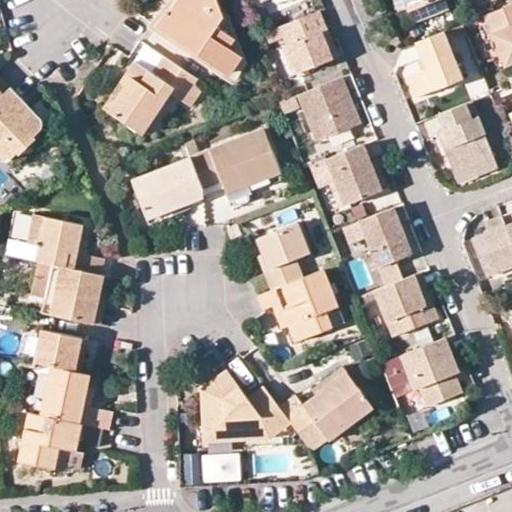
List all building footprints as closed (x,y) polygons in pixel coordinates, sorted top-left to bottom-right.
[(167,11),(171,11),(178,0),(169,0),(149,23),(156,27),(167,11)] [(178,0),(171,11),(167,11),(156,27),(198,56),(224,18),(217,0),(178,0)] [(409,24),(445,9),(441,0),(390,0),(395,13),(403,10),(409,24)] [(511,1),(481,14),(502,66),(511,61),(511,1)] [(322,25),(316,10),(278,25),(296,70),(334,55),(329,43),(324,43),(319,31),(322,25)] [(238,53),(224,18),(198,56),(224,74),(238,53)] [(322,25),(319,31),(324,43),(329,43),(322,25)] [(411,97),(458,78),(439,31),(411,41),(422,68),(402,75),(411,97)] [(109,111),(141,133),(170,93),(190,107),(206,85),(164,56),(153,73),(136,61),(126,74),(132,79),(109,111)] [(103,108),(109,111),(132,79),(126,74),(103,108)] [(0,98),(3,95),(11,87),(0,76),(0,98)] [(316,142),(357,124),(344,92),(339,77),(297,94),(316,142)] [(13,105),(20,98),(11,87),(3,95),(13,105)] [(20,98),(13,105),(3,95),(0,98),(0,159),(3,160),(8,159),(12,157),(17,151),(21,153),(27,153),(31,149),(33,144),(31,138),(40,129),(41,124),(40,120),(37,116),(32,115),(25,116),(27,109),(26,105),(22,100),(20,98)] [(449,173),(490,157),(467,101),(434,114),(439,130),(433,132),(436,139),(442,136),(447,146),(440,149),(449,173)] [(281,170),(264,128),(191,158),(202,188),(222,180),(225,186),(246,177),(248,184),(281,170)] [(442,136),(436,139),(440,149),(447,146),(442,136)] [(371,173),(367,163),(360,144),(324,158),(342,207),(384,192),(376,171),(371,173)] [(202,188),(191,158),(134,182),(149,220),(173,210),(203,198),(202,188)] [(371,173),(376,171),(372,161),(367,163),(371,173)] [(248,184),(246,177),(225,186),(228,193),(248,184)] [(375,267),(408,254),(396,224),(390,208),(357,221),(375,267)] [(176,216),(173,210),(149,220),(151,226),(176,216)] [(511,212),(499,218),(503,228),(511,224),(511,212)] [(81,232),(83,224),(34,214),(28,243),(40,245),(37,260),(62,265),(100,273),(102,259),(88,255),(88,251),(78,248),(80,238),(81,232)] [(487,233),(470,239),(484,276),(511,265),(511,248),(503,228),(499,218),(482,224),(487,233)] [(294,259),(309,253),(296,222),(258,238),(263,253),(269,268),(264,270),(272,290),(279,287),(302,278),(294,259)] [(511,224),(503,228),(511,248),(511,224)] [(6,238),(3,253),(37,260),(40,245),(28,243),(6,238)] [(90,240),(80,238),(78,248),(88,251),(90,240)] [(263,253),(259,255),(264,270),(269,268),(263,253)] [(104,274),(100,273),(62,265),(51,315),(94,324),(101,287),(104,274)] [(326,310),(338,305),(324,269),(302,278),(279,287),(272,290),(258,295),(264,310),(273,306),(281,303),(290,325),(296,340),(333,325),(326,310)] [(430,299),(425,301),(421,290),(424,283),(419,272),(376,290),(394,336),(438,318),(430,299)] [(425,301),(430,299),(424,283),(421,290),(425,301)] [(281,303),(273,306),(282,328),(290,325),(281,303)] [(333,325),(344,321),(338,305),(326,310),(333,325)] [(77,354),(80,338),(43,330),(35,363),(50,366),(74,371),(77,354)] [(74,371),(80,372),(86,339),(80,338),(77,354),(74,371)] [(455,376),(460,374),(454,361),(445,338),(402,356),(416,391),(423,389),(429,407),(462,395),(455,376)] [(346,368),(343,363),(312,386),(315,391),(346,368)] [(80,372),(74,371),(50,366),(40,415),(82,423),(107,429),(111,411),(83,404),(90,374),(80,372)] [(217,374),(223,381),(233,375),(227,367),(217,374)] [(339,426),(371,402),(346,368),(315,391),(285,413),(290,420),(306,443),(323,431),(326,435),(339,426)] [(264,385),(249,395),(233,375),(223,381),(217,374),(201,387),(205,439),(270,435),(290,420),(285,413),(264,385)] [(82,452),(76,451),(78,440),(82,423),(40,415),(29,413),(19,462),(53,469),(79,468),(82,452)] [(187,454),(188,481),(243,478),(242,451),(187,454)]
